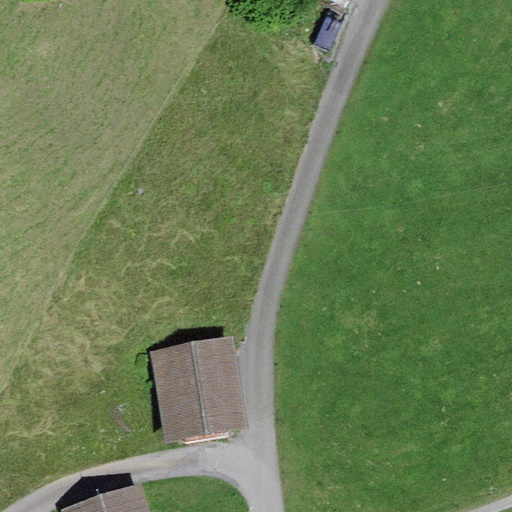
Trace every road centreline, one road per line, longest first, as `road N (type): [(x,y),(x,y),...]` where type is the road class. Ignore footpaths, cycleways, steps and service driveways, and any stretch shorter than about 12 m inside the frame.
road 1 (residential): [(271,511),(261,353),(291,223),(377,0)]
road 2 (track): [(267,462),(155,477),(36,511)]
